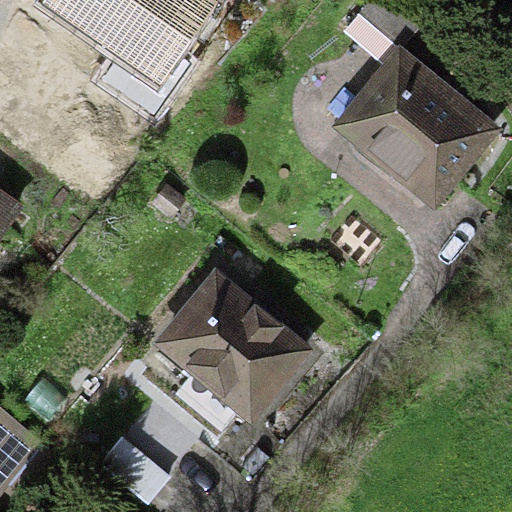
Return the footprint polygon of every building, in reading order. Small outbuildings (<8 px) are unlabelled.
[(420,19),(396,0),(370,0),(362,9),(401,42),(420,19)] [(438,221),(511,130),(408,48),(335,139),(438,221)] [(0,250),(27,216),(0,194),(0,250)] [(255,427),(321,343),(218,262),(152,347),(255,427)] [(0,413),(0,489),(28,511),(65,467),(0,413)] [(124,436),(101,461),(146,502),(169,476),(124,436)]
